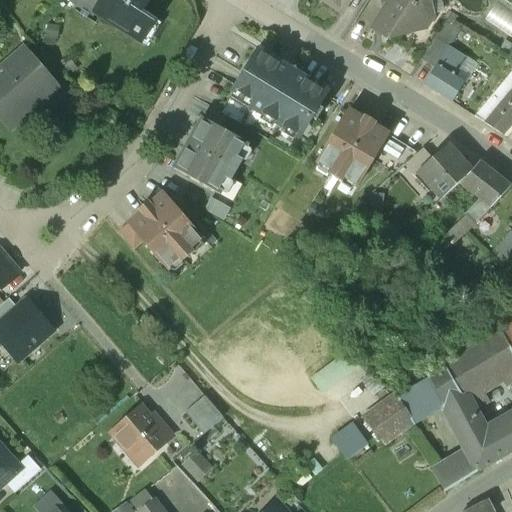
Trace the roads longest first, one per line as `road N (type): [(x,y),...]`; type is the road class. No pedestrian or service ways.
road 1 (residential): [(0,215),(33,255),(139,160),(227,0)]
road 2 (residential): [(511,168),(239,0)]
